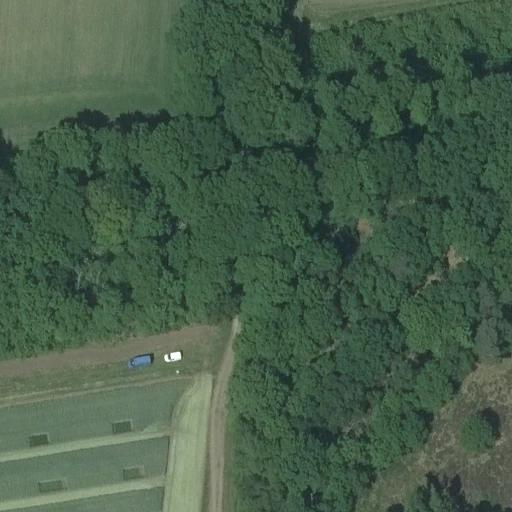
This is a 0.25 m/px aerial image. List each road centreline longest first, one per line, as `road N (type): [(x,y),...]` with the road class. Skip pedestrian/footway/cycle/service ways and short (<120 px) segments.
road 1 (track): [(229,173),(235,327),(210,511)]
road 2 (track): [(511,131),(229,173)]
road 3 (track): [(229,173),(0,205)]
road 4 (track): [(229,173),(240,0)]
